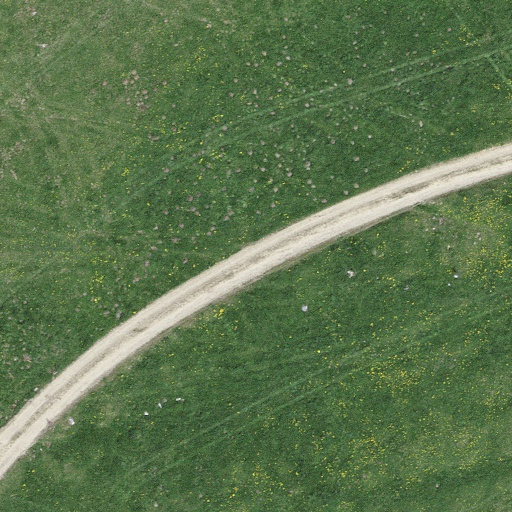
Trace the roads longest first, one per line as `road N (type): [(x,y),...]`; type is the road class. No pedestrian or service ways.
road 1 (track): [(0,454),(36,411),(131,338),(265,252),(388,196),(511,156)]
road 2 (track): [(0,244),(171,242),(265,252)]
